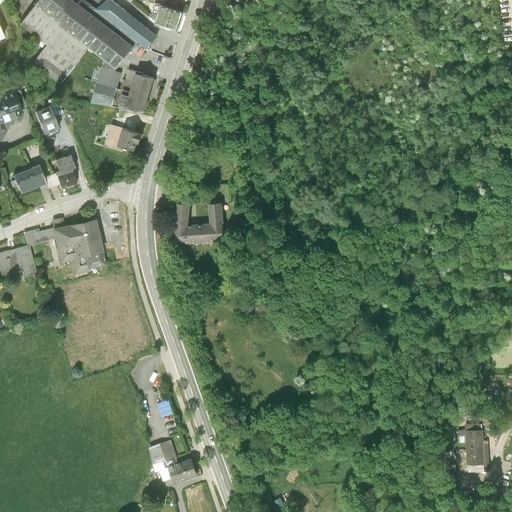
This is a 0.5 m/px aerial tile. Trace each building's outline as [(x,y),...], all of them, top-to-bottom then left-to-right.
[(37,0),(34,4),(36,4),(88,45),(104,58),(116,68),(137,42),(96,9),(83,0),(37,0)] [(83,0),(96,9),(107,0),(83,0)] [(113,0),(107,0),(96,9),(137,42),(147,51),(159,39),(113,0)] [(88,45),(36,4),(19,26),(47,47),(33,65),(58,84),(88,45)] [(181,14),(156,6),(150,18),(156,24),(176,32),(181,14)] [(104,58),(92,100),(112,105),(120,74),(113,72),(116,68),(104,58)] [(155,80),(136,75),(127,109),(146,114),(155,80)] [(16,91),(4,95),(13,118),(25,114),(16,91)] [(0,121),(1,123),(13,118),(4,95),(0,96),(0,121)] [(50,109),(53,117),(59,115),(53,100),(47,102),(50,109)] [(50,109),(33,116),(41,136),(58,129),(53,117),(50,109)] [(140,134),(123,130),(118,150),(135,155),(140,134)] [(57,171),(58,175),(72,170),(71,168),(76,167),(71,154),(56,159),(60,170),(57,171)] [(42,165),(16,174),(23,195),(49,186),(42,165)] [(77,182),(72,170),(58,175),(61,183),(65,181),(67,186),(77,182)] [(191,206),(178,205),(173,246),(225,243),(223,204),(209,205),(210,225),(190,226),(191,206)] [(100,218),(54,226),(58,250),(76,247),(78,257),(106,252),(100,218)] [(33,246),(0,255),(0,258),(5,276),(23,271),(25,278),(40,274),(33,246)] [(459,420),(458,413),(444,415),(445,421),(459,420)] [(474,430),(467,431),(468,442),(469,465),(485,464),(484,430),(474,430)] [(460,443),(468,442),(467,431),(459,431),(460,443)] [(155,476),(170,473),(169,468),(167,461),(176,458),(170,442),(150,449),(155,476)] [(192,460),(175,466),(181,481),(197,475),(192,460)] [(486,471),(485,464),(469,465),(469,472),(486,471)] [(175,466),(169,468),(170,473),(172,478),(165,481),(167,486),(181,481),(175,466)] [(483,486),(466,488),(467,498),(484,496),(483,486)]
